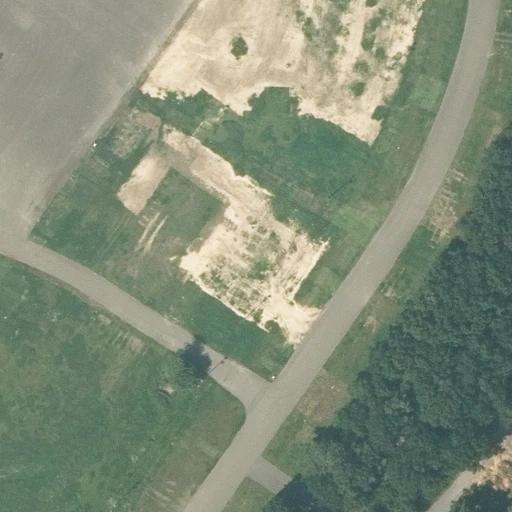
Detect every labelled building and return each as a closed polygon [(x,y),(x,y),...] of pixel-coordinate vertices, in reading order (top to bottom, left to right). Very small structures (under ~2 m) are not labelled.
[(0,0),(0,36),(11,33),(0,19),(0,17),(20,31),(24,30),(23,32),(28,36),(21,7),(27,11),(33,0),(19,0),(10,2),(9,0),(58,0),(62,2),(60,0),(71,0),(72,1),(55,6),(67,19),(40,26),(66,43),(41,49),(45,54),(34,63),(22,47),(16,52),(82,131),(163,0),(0,0)] [(408,94),(428,102),(451,46),(430,38),(408,94)] [(308,142),(297,161),(323,175),(334,156),(308,142)] [(106,173),(113,162),(92,150),(86,161),(106,173)] [(189,163),(125,273),(177,303),(241,194),(189,163)] [(75,171),(41,222),(61,236),(95,185),(75,171)] [(257,237),(280,254),(303,223),(280,206),(257,237)] [(0,311),(0,323),(14,331),(35,291),(16,281),(0,311)] [(0,327),(0,350),(11,336),(0,327)] [(23,339),(13,354),(65,387),(75,372),(23,339)] [(112,418),(119,404),(103,396),(96,411),(112,418)] [(241,509),(250,511),(263,511),(270,492),(250,485),(241,509)] [(0,494),(0,511),(19,511),(16,492),(0,494)]
